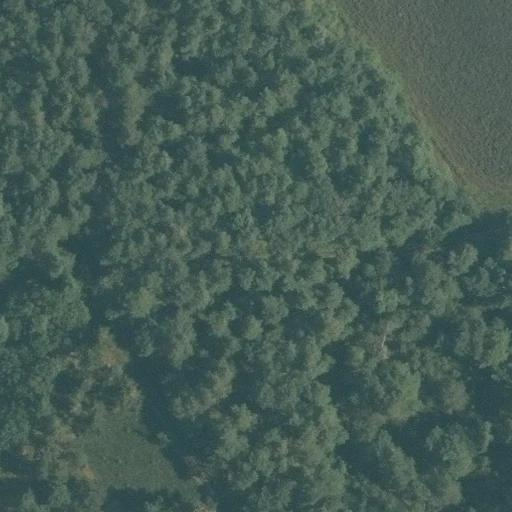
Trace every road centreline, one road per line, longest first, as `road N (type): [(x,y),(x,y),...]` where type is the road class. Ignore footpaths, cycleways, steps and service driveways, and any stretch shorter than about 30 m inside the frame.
road 1 (track): [(97,284),(511,232)]
road 2 (track): [(97,284),(102,0)]
road 3 (track): [(233,511),(109,302)]
road 4 (track): [(109,302),(3,511)]
